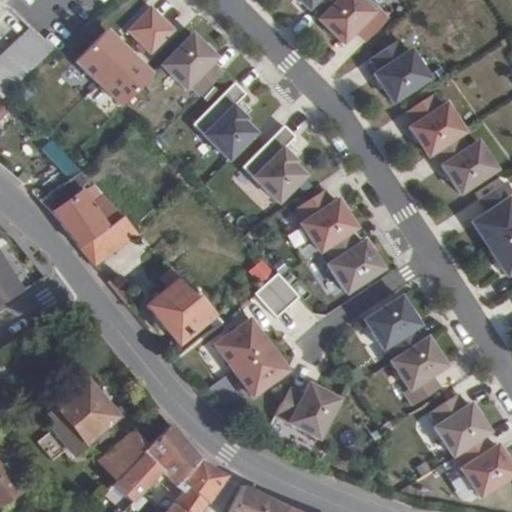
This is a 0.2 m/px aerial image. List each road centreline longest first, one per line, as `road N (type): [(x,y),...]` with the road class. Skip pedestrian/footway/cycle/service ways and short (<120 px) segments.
road 1 (residential): [(226,0),(335,108),(511,379)]
road 2 (tertiary): [(75,280),(227,450),(354,511)]
